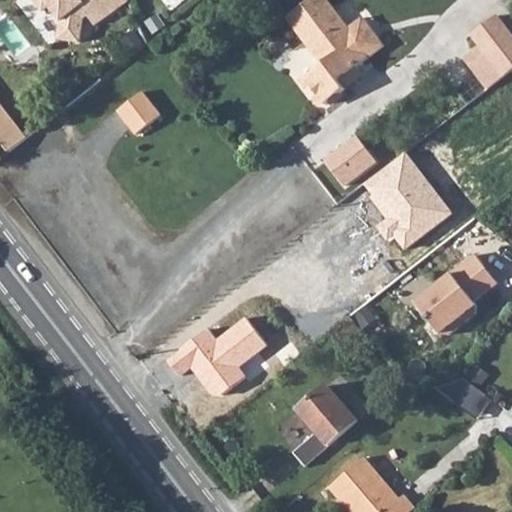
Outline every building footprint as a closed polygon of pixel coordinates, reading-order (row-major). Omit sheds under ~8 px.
[(35,0),(43,10),(50,5),(62,20),(59,38),(80,41),(83,18),(88,15),(96,25),(128,0),(35,0)] [(358,64),(385,43),(363,15),(348,27),(326,0),(309,0),(287,17),(323,63),(304,78),(325,105),(347,89),(345,85),(364,72),(358,64)] [(463,58),(487,89),(511,69),(511,36),(497,16),(471,36),(479,45),(463,58)] [(121,111),(139,135),(163,116),(145,92),(121,111)] [(0,102),(0,139),(10,152),(28,138),(0,102)] [(325,160),(345,185),(375,161),(356,136),(325,160)] [(404,152),(363,185),(388,218),(376,227),(386,241),(394,237),(403,251),(451,214),(404,152)] [(477,255),(417,301),(442,333),(450,334),(459,327),(456,322),(463,316),(467,321),(477,313),(478,305),(475,301),(499,282),(477,255)] [(329,331),(339,346),(361,329),(350,315),(329,331)] [(266,348),(245,318),(214,341),(207,332),(167,361),(179,377),(190,370),(215,399),(245,377),(240,368),(266,348)] [(468,380),(438,390),(455,402),(459,398),(484,416),(495,401),(468,380)] [(296,453),(305,465),(357,419),(327,384),(297,411),(317,435),(296,453)] [(484,416),(459,398),(455,402),(480,421),(484,416)] [(330,486),(351,511),(409,511),(416,507),(405,494),(400,498),(365,457),(330,486)]
